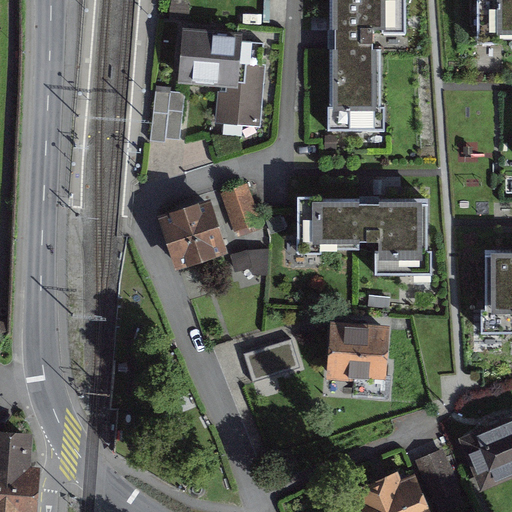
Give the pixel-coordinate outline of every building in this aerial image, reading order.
[(401,0),(330,0),(331,97),(322,96),(322,122),(381,122),(381,21),(402,21),(401,0)] [(511,0),(475,0),(476,38),(511,37),(511,0)] [(246,28),(184,23),(179,78),(227,83),(224,116),(256,119),(261,60),(244,58),(246,28)] [(156,85),(150,141),(164,142),(165,137),(181,139),(186,92),(170,90),(171,86),(156,85)] [(254,184),(230,192),(241,227),(265,219),(254,184)] [(423,194),(298,191),(296,252),(331,253),(331,243),(367,244),(368,231),(381,231),(380,266),(422,267),(423,194)] [(217,192),(164,210),(183,264),(236,246),(217,192)] [(511,240),(478,241),(478,333),(511,333),(511,240)] [(392,324),(337,319),(332,373),(350,375),(349,392),(386,395),(392,324)] [(293,338),(242,353),(251,382),(301,367),(293,338)] [(511,420),(459,442),(481,495),(511,482),(511,420)] [(0,438),(0,511),(28,511),(34,441),(0,438)] [(441,451),(414,462),(434,510),(461,499),(441,451)] [(350,497),(356,511),(427,511),(411,472),(350,497)]
